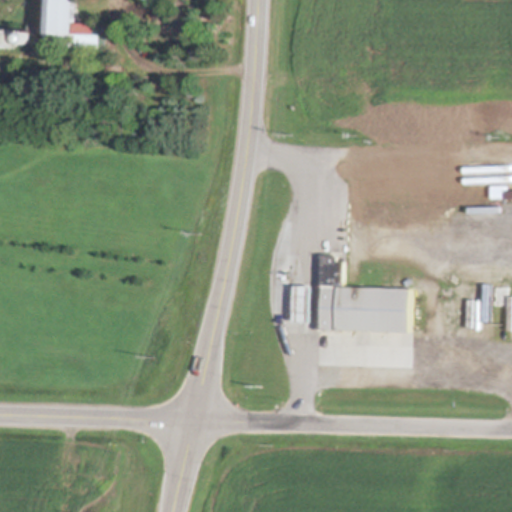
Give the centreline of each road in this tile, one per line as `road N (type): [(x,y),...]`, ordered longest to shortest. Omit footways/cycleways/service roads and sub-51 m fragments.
road 1 (tertiary): [(0,417),(511,428)]
road 2 (tertiary): [(258,0),(235,237),(192,422)]
